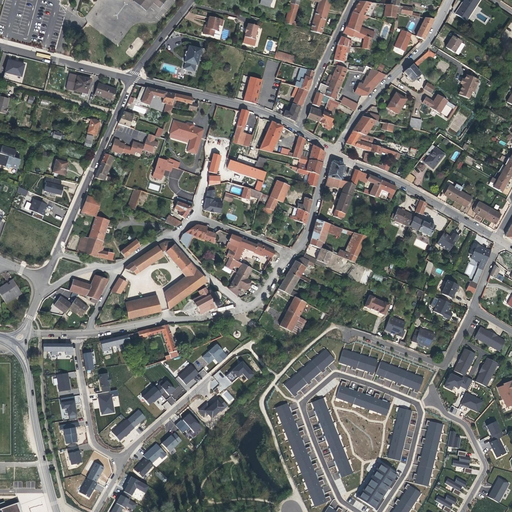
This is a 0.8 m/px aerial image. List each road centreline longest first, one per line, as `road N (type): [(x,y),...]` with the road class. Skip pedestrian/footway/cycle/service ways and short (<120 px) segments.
road 1 (residential): [(381,511),(405,470),(420,411),(340,373),(306,397),(303,410),(344,504)]
road 2 (residential): [(331,151),(427,42),(449,0)]
road 3 (residential): [(58,252),(130,77)]
road 4 (tertiary): [(331,151),(498,239)]
road 5 (residential): [(130,77),(251,108),(297,129)]
road 6 (tertiary): [(56,511),(20,350)]
road 7 (tertiary): [(246,308),(85,331)]
road 8 (residential): [(347,329),(439,363),(472,308)]
road 9 (residential): [(231,357),(121,461)]
road 10 (residential): [(462,511),(484,463),(465,423),(446,414),(432,388)]
road 11 (residential): [(75,332),(93,437),(121,461)]
road 12 (residential): [(297,129),(353,0)]
road 13 (residential): [(130,77),(0,45)]
